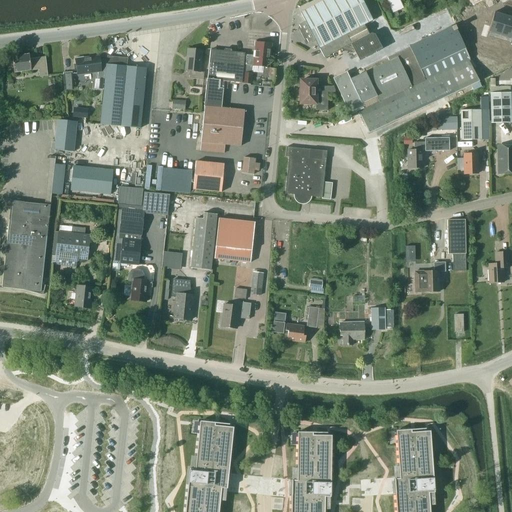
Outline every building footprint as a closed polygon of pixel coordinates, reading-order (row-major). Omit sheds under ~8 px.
[(308,43),(315,39),(324,58),(369,34),(363,24),(372,20),(361,0),(323,0),(300,12),(305,21),(299,25),(308,43)] [(399,0),(385,0),(392,13),(403,8),(399,0)] [(483,24),(480,36),(486,38),(486,36),(499,40),(506,16),(494,12),(489,26),(483,24)] [(511,17),(506,16),(499,40),(511,44),(510,45),(511,45),(511,17)] [(454,26),(395,54),(410,87),(468,60),(470,60),(454,26)] [(373,35),(369,34),(343,48),(352,50),(358,61),(380,49),(373,35)] [(201,142),(200,150),(224,153),(225,144),(240,146),(244,110),(221,108),(223,88),(219,88),(220,80),(241,83),(243,64),(253,65),(253,66),(263,67),(262,77),(267,77),(269,67),(271,44),(259,42),(259,41),(254,41),(254,45),(255,45),(254,55),(244,54),(244,53),(210,49),(207,79),(206,79),(204,106),(200,142),(201,142)] [(202,50),(187,48),(185,70),(190,71),(189,78),(203,79),(204,72),(200,72),(202,50)] [(29,59),(29,54),(12,56),(14,72),(39,69),(40,76),(47,75),(45,56),(37,57),(38,58),(29,59)] [(395,54),(363,68),(365,72),(378,101),(410,87),(395,54)] [(99,59),(98,56),(83,58),(83,56),(74,57),(77,75),(98,72),(97,78),(104,79),(104,84),(100,124),(140,128),(146,68),(126,66),(127,58),(107,56),(106,60),(99,59)] [(410,87),(378,101),(357,111),(368,133),(471,85),(473,90),(481,86),(479,81),(478,81),(468,60),(410,87)] [(67,72),(68,89),(75,89),(74,72),(67,72)] [(357,111),(378,101),(365,72),(349,79),(346,72),(332,78),(350,114),(357,111)] [(252,74),(243,73),(242,83),(251,84),(252,74)] [(103,79),(95,78),(94,88),(102,89),(103,79)] [(315,80),(300,80),(300,103),(315,103),(315,110),(327,110),(327,92),(335,92),(335,89),(333,86),(315,86),(315,80)] [(511,123),(510,92),(490,93),(491,123),(511,123)] [(185,101),(172,100),(172,109),(184,110),(185,101)] [(87,118),(88,109),(73,107),(72,117),(87,118)] [(481,140),(481,109),(460,110),(461,140),(481,140)] [(456,130),(456,117),(438,118),(438,130),(456,130)] [(56,118),(53,149),(74,151),(77,120),(56,118)] [(411,145),(411,137),(403,137),(403,145),(411,145)] [(449,151),(449,137),(424,138),(425,142),(414,142),(414,150),(407,150),(407,168),(423,168),(422,151),(425,151),(449,151)] [(511,145),(498,146),(498,170),(498,175),(511,174),(511,145)] [(327,150),(286,146),(285,156),(289,156),(285,194),(295,195),(295,196),(299,200),(305,201),(310,197),(310,196),(322,197),(322,198),(330,199),(330,194),(322,193),(327,150)] [(478,173),(477,154),(463,154),(464,174),(478,173)] [(255,158),(243,157),(242,173),(253,174),(254,170),(258,170),(259,163),(254,163),(255,158)] [(53,193),(64,194),(68,164),(58,163),(58,159),(52,158),(47,200),(52,201),(53,193)] [(224,164),(196,161),(193,189),(221,192),(224,164)] [(73,166),(70,190),(110,195),(113,171),(73,166)] [(143,189),(119,186),(117,204),(141,206),(143,189)] [(24,202),(11,200),(1,287),(23,290),(42,294),(45,285),(42,284),(50,204),(40,203),(39,213),(23,211),(24,202)] [(144,210),(122,208),(118,238),(122,239),(120,263),(138,265),(140,241),(144,210)] [(217,215),(203,213),(203,219),(196,218),(190,268),(211,270),(217,215)] [(254,222),(218,218),(214,258),(250,262),(254,222)] [(465,254),(464,219),(447,220),(448,254),(452,254),(465,254)] [(86,259),(89,235),(85,235),(85,228),(72,227),(59,225),(59,232),(56,256),(55,265),(76,267),(77,262),(80,259),(86,259)] [(166,267),(184,268),(184,252),(167,251),(166,267)] [(509,267),(508,252),(495,252),(495,264),(488,264),(489,283),(503,282),(502,268),(509,267)] [(465,254),(452,254),(453,271),(466,270),(465,254)] [(434,271),(423,271),(414,272),(414,292),(439,291),(438,271),(445,271),(445,262),(433,262),(434,271)] [(141,271),(137,269),(132,269),(129,273),(128,281),(133,281),(131,300),(146,302),(148,281),(143,280),(143,275),(141,271)] [(263,273),(253,272),(251,288),(262,289),(263,273)] [(191,319),(193,296),(185,295),(186,292),(187,292),(188,281),(173,280),(171,296),(173,296),(173,294),(176,295),(174,318),(191,319)] [(322,282),(309,280),(308,287),(321,289),(322,282)] [(92,287),(77,285),(75,306),(90,308),(92,287)] [(246,290),(235,288),(234,298),(245,300),(246,290)] [(250,303),(235,301),(234,305),(224,304),(221,326),(236,328),(237,318),(248,319),(250,303)] [(318,308),(308,307),(306,326),(316,328),(318,308)] [(390,309),(384,309),(384,308),(371,308),(371,330),(391,330),(390,309)] [(285,314),(274,312),(273,321),(271,334),(272,334),(272,332),(283,334),(283,330),(288,331),(287,340),(304,342),(305,336),(302,335),(303,326),(284,324),(285,314)] [(463,332),(462,314),(454,314),(454,332),(463,332)] [(363,340),(363,322),(339,323),(340,332),(342,332),(342,345),(352,345),(352,340),(363,340)] [(79,391),(59,392),(60,404),(79,403),(79,391)] [(102,418),(105,467),(131,465),(130,445),(139,444),(137,416),(102,418)] [(218,511),(221,487),(227,487),(227,481),(233,427),(214,425),(214,423),(199,421),(194,470),(189,470),(184,511),(218,511)] [(425,429),(425,428),(396,430),(399,478),(394,479),(395,511),(429,511),(428,493),(434,492),(430,431),(411,432),(411,430),(425,429)] [(324,511),(325,497),(330,497),(331,435),(312,435),(312,433),(327,433),(327,432),(297,432),(297,480),(291,480),(291,489),(290,511),(324,511)]
